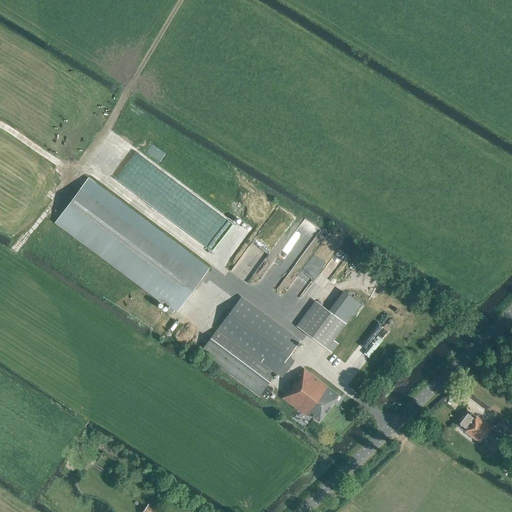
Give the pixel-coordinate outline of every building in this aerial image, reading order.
[(140,125),(133,139),(198,173),(206,159),(140,125)] [(55,222),(175,311),(207,270),(87,181),(55,222)] [(360,304),(344,292),(329,312),(315,301),(297,326),(327,348),(332,352),(338,344),(333,341),(360,304)] [(217,329),(201,351),(266,400),(270,394),(264,389),(275,373),(281,377),(293,361),(288,357),(299,341),(241,297),(217,329)] [(337,398),(338,396),(304,369),(288,390),(289,391),(283,399),(305,416),(307,414),(318,422),(337,398)] [(491,428),(476,417),(466,410),(455,424),(465,431),(464,432),(479,443),(491,428)] [(494,426),(508,436),(511,431),(511,427),(500,418),(494,426)]
